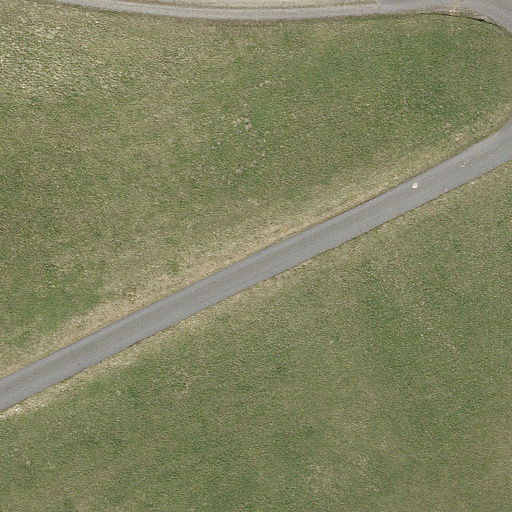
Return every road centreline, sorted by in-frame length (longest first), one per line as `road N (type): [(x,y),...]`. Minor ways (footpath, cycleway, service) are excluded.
road 1 (unclassified): [(511,137),(0,389)]
road 2 (track): [(106,0),(227,0)]
